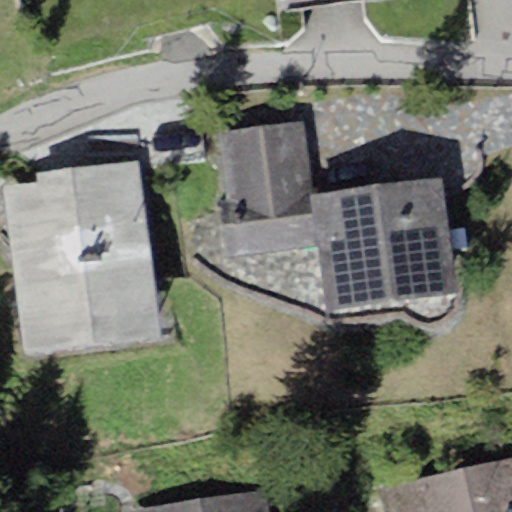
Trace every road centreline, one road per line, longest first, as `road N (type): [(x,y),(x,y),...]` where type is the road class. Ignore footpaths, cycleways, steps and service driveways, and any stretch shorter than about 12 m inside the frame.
road 1 (residential): [(511,67),(344,60),(156,77)]
road 2 (residential): [(0,130),(79,96),(156,77)]
